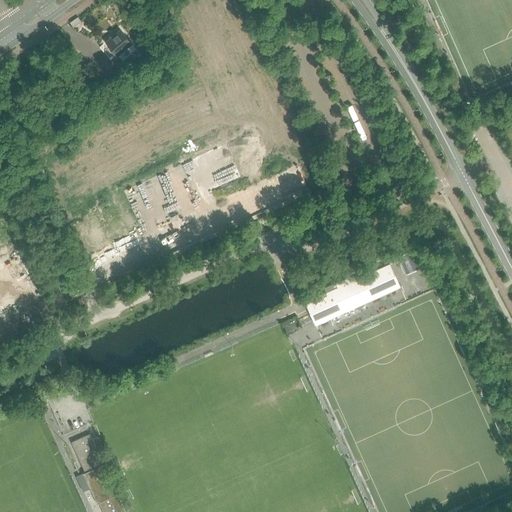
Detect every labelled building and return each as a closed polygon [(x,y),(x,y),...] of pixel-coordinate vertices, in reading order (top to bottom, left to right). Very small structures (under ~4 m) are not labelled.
[(77,19),(72,25),(77,28),(81,22),(77,19)] [(132,43),(120,29),(105,42),(117,56),(132,43)] [(126,66),(141,54),(137,49),(122,61),(126,66)] [(99,76),(97,70),(86,74),(88,80),(99,76)] [(427,265),(419,247),(399,256),(407,274),(427,265)] [(364,303),(400,286),(389,264),(337,287),(335,283),(324,288),(326,292),(305,302),(315,324),(329,318),(333,326),(353,316),(367,310),(364,303)] [(119,493),(105,463),(104,464),(90,433),(71,442),(85,472),(83,473),(97,503),(99,502),(102,511),(125,511),(117,494),(119,493)]
